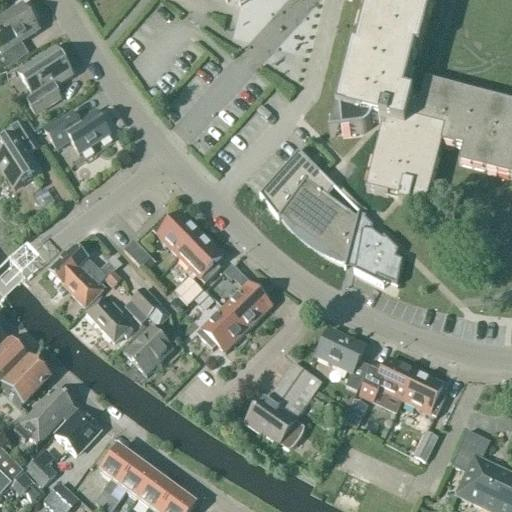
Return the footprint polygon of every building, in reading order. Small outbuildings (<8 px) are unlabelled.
[(199,0),(244,12),(246,0),(369,0),(356,54),(352,53),(347,69),(347,72),(336,115),(330,139),(364,135),(371,129),(374,119),(380,120),(379,126),(386,128),(385,133),(382,132),(381,134),(366,194),(393,201),(399,203),(398,206),(399,207),(409,209),(410,205),(426,210),(427,206),(431,192),(442,149),(463,154),(459,168),(496,178),(511,182),(511,107),(507,107),(425,86),(421,103),(404,99),(410,74),(415,56),(419,57),(433,0),(199,0)] [(0,69),(3,74),(28,57),(21,46),(39,35),(22,8),(0,22),(0,69)] [(34,118),(55,105),(62,100),(56,91),(72,80),(55,53),(21,75),(30,89),(26,91),(30,98),(24,102),(34,118)] [(80,127),(74,116),(44,136),(56,154),(70,146),(79,159),(110,139),(95,117),(80,127)] [(0,171),(14,194),(41,176),(30,159),(41,153),(24,126),(13,132),(17,139),(0,150),(0,171)] [(364,222),(364,224),(361,223),(358,222),(328,200),(335,191),(300,156),(259,200),(278,220),(293,235),(309,248),(327,260),(345,270),(344,274),(345,274),(347,267),(351,268),(356,268),(354,276),(354,277),(383,292),(384,291),(375,286),(377,281),(397,290),(402,266),(395,263),(398,256),(384,241),(382,243),(372,236),(373,230),(364,222)] [(179,264),(203,240),(180,218),(173,225),(169,221),(153,237),(179,264)] [(203,240),(179,264),(204,289),(220,274),(215,269),(224,261),(203,240)] [(133,246),(123,256),(140,273),(145,277),(155,267),(134,246),(134,245),(133,246)] [(99,276),(88,264),(76,251),(49,277),(62,289),(85,313),(102,296),(97,291),(120,268),(114,261),(99,276)] [(231,270),(222,278),(231,287),(239,278),(231,270)] [(214,304),(231,287),(222,278),(205,295),(214,304)] [(189,312),(203,297),(193,287),(178,301),(189,312)] [(248,287),(222,313),(246,337),(272,311),(248,287)] [(59,293),(51,300),(56,306),(64,299),(59,293)] [(138,314),(146,323),(160,311),(143,293),(130,306),(138,314)] [(205,313),(213,304),(205,296),(196,305),(205,313)] [(109,312),(101,304),(86,318),(114,348),(123,339),(126,341),(132,336),(119,322),(122,319),(113,309),(109,312)] [(156,334),(171,321),(162,312),(147,325),(156,334)] [(224,358),(246,337),(222,313),(196,339),(212,355),(216,351),(224,358)] [(149,333),(144,328),(133,338),(138,344),(123,358),(146,382),(173,356),(149,332),(149,333)] [(356,395),(368,370),(358,365),(364,352),(329,335),(316,361),(351,378),(346,390),(356,395)] [(0,384),(22,362),(6,346),(0,352),(0,384)] [(402,407),(416,377),(389,364),(384,373),(375,369),(360,401),(373,407),(378,395),(402,407)] [(20,412),(46,385),(26,365),(0,391),(20,412)] [(306,392),(306,391),(312,383),(313,382),(293,369),(286,379),(306,392)] [(416,377),(402,407),(435,423),(445,402),(439,400),(444,390),(416,377)] [(307,393),(306,392),(286,379),(279,388),(300,403),(307,393)] [(306,391),(314,397),(320,389),(312,383),(306,391)] [(306,391),(306,392),(307,393),(300,403),(279,388),(267,406),(263,403),(244,429),(260,440),(261,439),(278,451),(279,449),(288,455),(291,453),(292,452),(295,449),(298,446),(299,444),(301,442),(302,439),(303,436),(304,432),(295,426),(315,398),(314,397),(306,391)] [(69,425),(69,424),(68,424),(75,416),(52,394),(12,436),(22,445),(30,442),(37,449),(61,425),(64,428),(65,429),(69,425)] [(358,433),(368,411),(354,404),(344,426),(358,433)] [(65,429),(64,428),(53,439),(69,455),(75,460),(84,450),(85,451),(98,437),(76,417),(69,424),(69,425),(65,429)] [(425,467),(434,448),(437,442),(425,436),(422,442),(413,462),(425,467)] [(482,511),(511,511),(511,481),(480,467),(490,447),(467,436),(451,471),(467,479),(457,500),(482,511)] [(105,511),(136,469),(115,453),(97,477),(109,486),(94,506),(100,511),(105,511)] [(0,479),(10,489),(22,476),(0,454),(0,479)] [(40,493),(56,478),(39,461),(23,476),(40,493)] [(136,506),(154,482),(136,469),(105,511),(114,511),(125,498),(136,506)] [(0,499),(9,490),(0,480),(0,499)] [(161,511),(173,496),(154,482),(136,506),(144,511),(161,511)] [(47,511),(71,511),(78,505),(60,488),(42,507),(47,511)] [(173,496),(161,511),(191,511),(192,510),(184,504),(173,496)]
